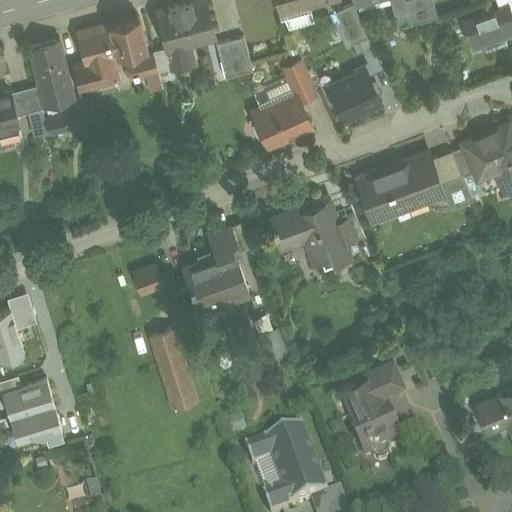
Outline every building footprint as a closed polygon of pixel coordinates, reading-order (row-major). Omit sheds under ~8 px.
[(205,0),(187,0),(157,8),(166,44),(174,65),(174,66),(193,60),(188,41),(215,33),(205,0)] [(275,0),(279,11),(320,0),(275,0)] [(432,0),(404,0),(411,22),(438,14),(432,0)] [(353,1),(336,9),(351,41),(368,34),(353,1)] [(471,43),(482,39),(485,48),(507,40),(504,31),(511,28),(511,10),(509,2),(462,19),(471,43)] [(139,14),(79,30),(87,59),(113,54),(126,51),(134,49),(148,45),(139,14)] [(244,33),(216,41),(226,75),(253,68),(244,33)] [(59,36),(28,44),(38,83),(37,83),(42,104),(43,103),(75,95),(59,36)] [(166,44),(153,48),(154,51),(158,68),(158,69),(174,65),(166,44)] [(134,49),(126,51),(128,58),(136,56),(134,49)] [(128,58),(124,59),(128,76),(158,68),(154,51),(136,56),(128,58)] [(87,59),(86,59),(72,63),(78,85),(119,75),(113,54),(87,59)] [(317,90),(303,57),(283,66),(294,91),(296,90),(299,98),(317,90)] [(326,82),(344,120),(384,102),(366,63),(326,82)] [(37,83),(11,90),(16,113),(42,106),(42,104),(37,83)] [(9,89),(0,90),(0,124),(18,120),(11,90),(10,88),(9,88),(9,89)] [(294,91),(254,109),(259,120),(253,123),(258,135),(264,132),(269,143),(311,125),(299,98),(296,90),(294,91)] [(74,108),(45,114),(43,103),(42,104),(42,106),(48,130),(78,123),(74,108)] [(511,128),(508,120),(462,139),(475,169),(478,176),(497,167),(501,165),(504,166),(511,183),(511,185),(511,128)] [(475,169),(464,143),(453,148),(463,172),(464,174),(475,169)] [(430,148),(356,176),(372,217),(445,190),(441,180),(432,156),(430,148)] [(453,148),(432,156),(441,180),(463,172),(453,148)] [(329,195),(272,215),(276,225),(273,226),(280,246),(306,236),(314,260),(330,254),(333,261),(351,255),(345,240),(337,217),(329,195)] [(355,210),(337,217),(345,240),(365,232),(355,210)] [(242,220),(225,227),(234,250),(251,244),(242,220)] [(234,250),(225,227),(208,233),(215,253),(183,265),(189,281),(189,282),(199,304),(199,305),(216,298),(215,294),(244,283),(246,287),(247,287),(234,250)] [(157,262),(132,271),(140,291),(164,283),(157,262)] [(189,282),(177,286),(184,309),(199,304),(189,282)] [(11,305),(16,324),(36,318),(28,290),(8,296),(11,305)] [(0,308),(0,357),(24,350),(16,324),(11,305),(0,308)] [(196,395),(173,325),(149,333),(172,403),(196,395)] [(403,382),(393,358),(365,370),(368,377),(374,375),(381,391),(403,382)] [(18,372),(0,377),(0,389),(2,389),(21,383),(18,372)] [(21,383),(2,389),(10,414),(54,400),(47,375),(21,383)] [(385,412),(380,401),(385,399),(381,391),(374,375),(368,377),(357,382),(356,379),(340,387),(356,425),(353,426),(367,459),(373,456),(375,460),(381,463),(389,459),(391,453),(390,449),(404,443),(391,413),(390,412),(387,411),(385,412)] [(497,395),(475,404),(484,424),(505,414),(511,429),(511,386),(496,393),(497,395)] [(54,400),(10,414),(17,438),(44,430),(60,425),(62,425),(54,400)] [(60,425),(44,430),(48,443),(64,438),(60,425)] [(304,428),(247,449),(254,468),(273,461),(284,491),(265,498),(270,511),(283,511),(329,495),(304,428)] [(96,484),(83,488),(87,503),(100,500),(96,484)]
